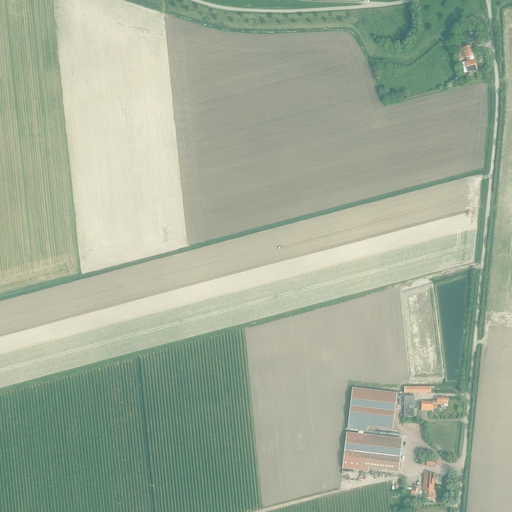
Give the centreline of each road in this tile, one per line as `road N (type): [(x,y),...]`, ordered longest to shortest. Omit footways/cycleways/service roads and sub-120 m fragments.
road 1 (unclassified): [(457,511),(497,112),(487,0)]
road 2 (unclassified): [(194,0),(250,10),(410,0)]
